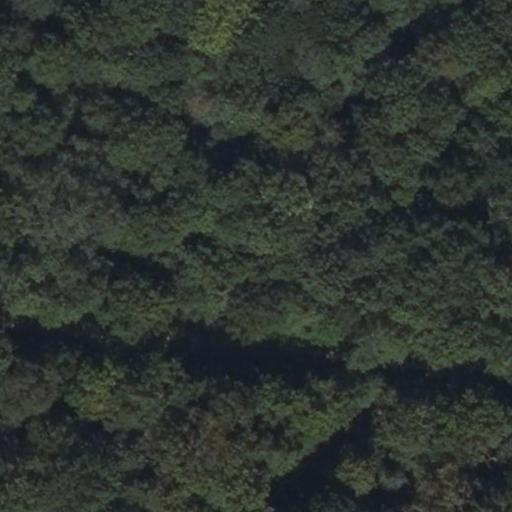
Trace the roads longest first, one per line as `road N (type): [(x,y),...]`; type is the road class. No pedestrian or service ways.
road 1 (track): [(0,326),(424,364)]
road 2 (track): [(424,364),(240,511)]
